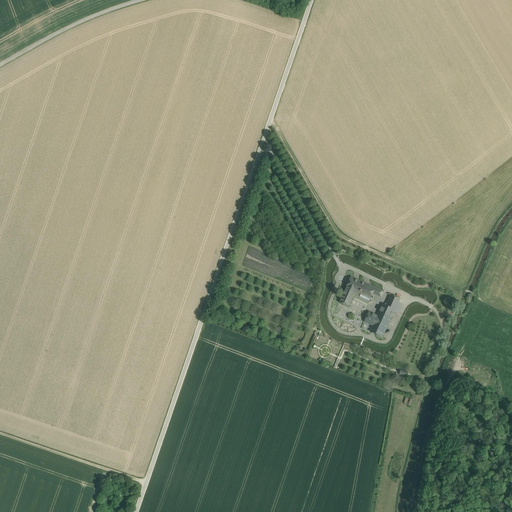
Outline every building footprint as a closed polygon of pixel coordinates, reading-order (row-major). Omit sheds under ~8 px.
[(376,288),(351,277),(339,302),(348,307),(353,297),(368,304),(373,294),(376,288)] [(382,291),(376,288),(373,294),(379,297),(382,291)] [(391,295),(386,307),(394,311),(399,299),(391,295)] [(373,326),(370,331),(382,337),(394,311),(386,307),(383,305),(377,316),(373,326)] [(377,316),(369,312),(364,321),(373,326),(377,316)] [(403,403),(410,405),(412,400),(405,397),(403,403)]
